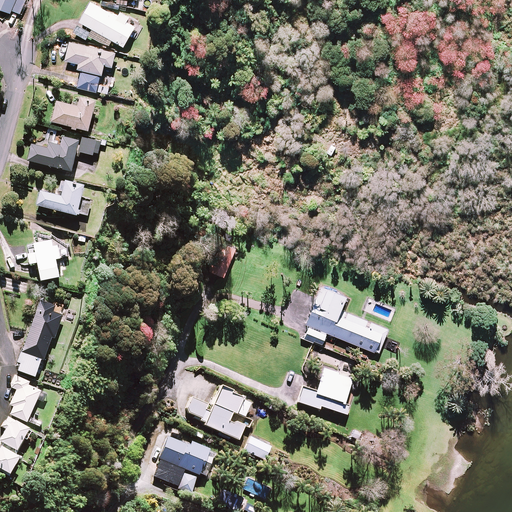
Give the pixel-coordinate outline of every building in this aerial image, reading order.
[(21,0),(0,0),(0,7),(11,12),(12,9),(17,11),(21,0)] [(117,15),(91,1),(80,21),(93,28),(90,35),(109,45),(113,39),(124,46),(135,26),(126,21),(129,16),(119,11),(117,15)] [(91,31),(78,24),(74,32),(86,39),(91,31)] [(81,69),(101,74),(103,64),(113,66),(116,52),(70,40),(66,59),(71,60),(69,66),(81,69)] [(101,74),(81,69),(77,87),(97,91),(101,74)] [(95,101),(78,97),(76,106),(56,101),(51,122),(87,131),(95,101)] [(78,140),(50,133),(47,147),(31,143),(27,160),(71,171),(78,140)] [(79,152),(92,155),(93,152),(98,153),(101,141),(83,137),(79,152)] [(91,202),(80,200),(83,185),(64,180),(61,196),(40,190),(37,204),(73,214),(88,217),(91,202)] [(52,239),(33,243),(33,245),(28,246),(31,263),(37,261),(40,279),(58,275),(55,258),(60,257),(58,245),(53,246),(52,239)] [(235,249),(220,242),(208,270),(223,277),(235,249)] [(345,296),(320,286),(318,292),(316,298),(305,324),(307,325),(302,338),(321,345),(326,333),(377,354),(382,341),(387,330),(339,310),(345,296)] [(54,304),(39,299),(18,360),(21,361),(18,369),(38,376),(51,336),(54,337),(62,314),(52,310),(54,304)] [(352,378),(324,368),(316,391),(303,386),(297,403),(317,410),(319,406),(345,415),(349,404),(344,402),(352,378)] [(28,381),(15,375),(10,386),(17,389),(10,404),(14,405),(10,413),(27,421),(41,390),(27,384),(28,381)] [(190,397),(185,408),(190,420),(204,426),(237,440),(242,427),(247,429),(250,421),(243,418),(250,402),(220,389),(211,410),(205,408),(206,404),(190,397)] [(30,431),(7,417),(1,427),(4,429),(0,436),(0,442),(14,451),(23,437),(25,439),(30,431)] [(184,469),(197,474),(197,473),(205,476),(214,451),(190,442),(189,446),(166,437),(158,459),(184,469)] [(269,447),(249,437),(242,450),(263,460),(269,447)] [(17,457),(0,447),(0,471),(7,475),(17,457)] [(196,477),(183,473),(177,489),(190,493),(196,477)]
